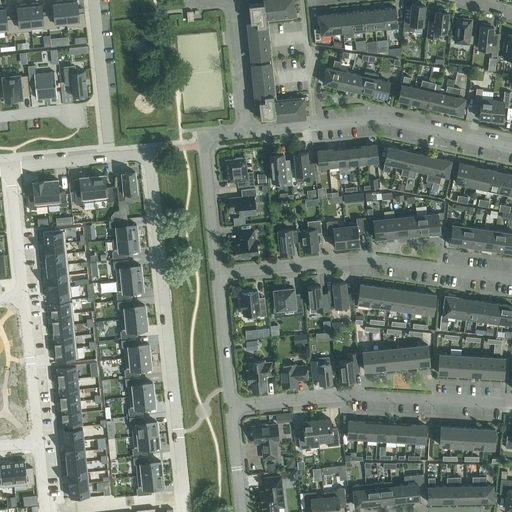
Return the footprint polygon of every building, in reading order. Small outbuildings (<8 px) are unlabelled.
[(54,14),(48,14),(49,28),(56,28),(56,26),(59,26),(67,25),(67,27),(65,2),(63,2),(63,0),(55,1),(56,3),(53,3),(54,11),(54,14)] [(66,0),(66,2),(65,2),(67,27),(73,26),(78,25),(78,27),(81,27),(86,26),(84,12),(78,13),(77,8),(76,1),(74,1),(73,0),(66,0)] [(269,0),(270,2),(249,4),(250,22),(248,22),(251,51),(253,51),(254,59),(269,57),(265,18),(294,15),(292,0),(287,0),(286,0),(285,0),(269,0)] [(404,18),(403,30),(414,31),(422,32),(423,25),(425,5),(422,5),(422,3),(421,2),(416,1),(415,2),(415,4),(412,4),(411,6),(410,19),(404,18)] [(31,5),(29,5),(31,30),(32,30),(32,29),(42,27),(42,29),(49,28),(48,14),(42,15),(41,12),(41,4),(38,5),(38,3),(30,4),(31,5)] [(18,17),(12,18),(14,32),(26,31),(31,30),(29,5),(27,6),(27,5),(27,4),(22,4),(20,5),(20,6),(17,7),(18,14),(18,17)] [(0,31),(6,31),(7,33),(14,32),(12,18),(7,19),(6,19),(6,15),(5,8),(2,8),(2,6),(0,6),(0,31)] [(396,7),(384,8),(386,27),(386,30),(398,28),(396,7)] [(375,28),(386,27),(384,8),(373,9),(375,28)] [(446,35),(448,12),(446,12),(446,9),(438,8),(438,11),(436,11),(434,25),(428,24),(427,36),(438,37),(438,35),(446,35)] [(365,29),(375,28),(373,9),(363,11),(365,29)] [(365,32),(365,29),(363,11),(352,12),(354,30),(353,31),(354,33),(365,32)] [(354,37),(354,33),(353,31),(354,30),(352,12),(341,13),(343,32),(344,38),(354,37)] [(333,33),(343,32),(341,13),(330,14),(332,33),(333,33)] [(333,35),(333,33),(332,33),(330,14),(319,15),(320,28),(314,28),(315,41),(322,40),(321,36),(333,35)] [(471,20),(457,18),(455,42),(469,44),(469,43),(474,43),(474,35),(470,35),(471,20)] [(480,25),(478,48),(485,49),(485,54),(497,55),(498,40),(499,33),(493,32),(493,26),(491,26),(491,24),(483,23),(483,25),(480,25)] [(504,50),(503,58),(511,58),(511,34),(506,34),(505,42),(503,42),(502,50),(504,50)] [(387,39),(377,41),(378,52),(388,51),(388,49),(387,39)] [(376,41),(366,42),(367,52),(377,53),(376,41)] [(401,48),(388,49),(388,51),(389,55),(400,56),(401,48)] [(339,70),(341,61),(334,60),(332,69),(326,67),(327,65),(321,63),(318,75),(324,76),(323,82),(322,82),(335,85),(339,70)] [(259,101),(260,119),(281,117),(282,120),(298,118),(298,115),(304,114),(303,99),(274,102),(270,62),(255,64),(256,72),(253,72),(256,101),(259,101)] [(34,65),(28,65),(30,87),(35,86),(36,98),(44,98),(44,101),(50,100),(49,97),(57,96),(54,72),(35,74),(34,65)] [(63,65),(62,65),(64,82),(71,81),(72,84),(73,96),(87,94),(86,82),(84,70),(76,71),(72,72),(71,65),(63,66),(63,65)] [(458,65),(457,72),(464,73),(466,66),(458,65)] [(339,70),(335,85),(348,88),(351,73),(339,70)] [(364,76),(360,91),(373,94),(376,79),(377,79),(378,74),(364,71),(363,76),(364,76)] [(360,91),(364,76),(363,76),(351,73),(348,88),(360,91)] [(4,90),(2,90),(3,98),(5,97),(6,101),(16,100),(16,98),(21,98),(21,95),(28,94),(26,74),(19,75),(19,74),(11,75),(3,75),(4,90)] [(414,87),(408,86),(410,77),(403,75),(401,84),(397,99),(403,101),(410,102),(414,87)] [(376,79),(373,94),(381,96),(386,97),(389,82),(377,79),(376,79)] [(414,87),(410,102),(423,105),(428,81),(421,79),(419,88),(414,87)] [(433,91),(435,83),(428,81),(423,105),(435,108),(439,93),(433,91)] [(439,93),(435,108),(448,111),(453,87),(447,85),(445,94),(439,93)] [(458,97),(460,88),(453,87),(448,111),(461,114),(461,113),(464,98),(458,97)] [(485,119),(490,119),(492,99),(481,98),(482,89),(476,88),(475,101),(480,102),(479,118),(480,118),(479,120),(485,121),(485,119)] [(503,101),(492,99),(490,119),(495,120),(495,122),(501,122),(501,120),(503,104),(509,104),(510,91),(504,91),(503,101)] [(376,144),(366,146),(367,162),(377,161),(376,144)] [(358,163),(367,162),(366,146),(356,147),(358,163)] [(397,165),(400,149),(392,147),(387,146),(386,152),(384,162),(382,171),(389,172),(391,163),(397,165)] [(348,164),(358,163),(356,147),(347,148),(348,164)] [(329,166),(339,165),(337,148),(327,149),(329,166)] [(339,165),(348,164),(347,148),(337,148),(339,165)] [(319,167),(329,166),(327,149),(317,150),(319,167)] [(413,152),(400,149),(397,165),(402,166),(401,175),(407,176),(413,152)] [(290,163),(286,164),(284,162),(283,154),(281,154),(281,151),(272,152),(272,155),(270,155),(272,180),(284,179),(284,185),(292,184),(290,163)] [(307,152),(294,153),(296,175),(297,181),(304,180),(315,179),(314,166),(308,166),(308,162),(307,152)] [(425,155),(413,152),(407,176),(414,178),(416,169),(422,170),(425,155)] [(425,180),(432,182),(438,157),(425,155),(422,170),(427,172),(425,180)] [(225,160),(228,182),(237,181),(238,187),(254,185),(253,171),(247,172),(245,158),(242,158),(242,157),(235,157),(235,159),(225,160)] [(451,160),(438,157),(432,182),(439,183),(441,175),(447,176),(451,161),(451,160)] [(459,162),(455,181),(466,184),(470,165),(459,162)] [(466,184),(476,186),(481,167),(470,165),(466,184)] [(476,186),(486,189),(487,189),(491,170),(481,167),(476,186)] [(486,191),(497,193),(502,172),(491,170),(487,189),(486,189),(486,191)] [(123,185),(117,186),(118,200),(125,199),(125,195),(137,194),(135,171),(122,173),(123,185)] [(508,196),(508,194),(508,193),(511,174),(502,172),(497,193),(508,196)] [(265,173),(257,174),(258,183),(266,182),(265,173)] [(104,174),(92,176),(94,201),(105,200),(106,199),(107,201),(114,201),(112,186),(106,187),(104,174)] [(81,189),(74,190),(74,191),(76,204),(83,204),(84,210),(95,209),(94,201),(92,176),(79,177),(81,189)] [(379,188),(378,178),(369,178),(370,185),(370,188),(379,188)] [(57,179),(45,181),(48,205),(57,205),(59,204),(60,206),(67,205),(67,204),(65,191),(59,192),(57,179)] [(34,194),(27,195),(29,209),(36,208),(36,207),(38,207),(48,205),(45,181),(33,182),(34,194)] [(254,202),(254,196),(256,196),(255,188),(241,189),(242,195),(241,197),(229,198),(230,210),(239,209),(239,215),(255,214),(255,208),(257,207),(256,202),(254,202)] [(438,213),(427,214),(429,232),(430,232),(431,233),(441,232),(440,223),(439,223),(438,219),(438,213)] [(418,234),(429,232),(427,214),(416,215),(418,234)] [(407,235),(418,234),(416,215),(405,216),(407,235)] [(396,236),(407,235),(405,216),(395,217),(396,236)] [(355,245),(359,245),(358,232),(364,231),(362,217),(356,218),(356,225),(345,226),(347,247),(355,246),(355,245)] [(386,237),(396,236),(395,217),(384,218),(386,237)] [(375,238),(386,237),(384,218),(373,219),(375,238)] [(120,219),(109,220),(109,227),(114,227),(115,238),(112,238),(112,239),(137,236),(136,224),(124,225),(123,219),(120,219)] [(302,230),(304,250),(318,249),(316,233),(321,232),(320,220),(307,221),(308,228),(307,230),(302,230)] [(339,248),(347,247),(345,226),(333,227),(332,220),(326,221),(327,235),(333,234),(334,247),(339,247),(339,248)] [(460,244),(463,226),(463,223),(453,222),(452,222),(450,234),(448,244),(458,245),(458,244),(460,244)] [(94,223),(86,224),(87,231),(95,231),(94,223)] [(471,246),(474,227),(463,226),(460,244),(471,246)] [(482,247),(484,229),(474,227),(471,246),(482,247)] [(234,241),(235,257),(243,256),(243,258),(244,259),(249,258),(250,257),(249,256),(257,255),(256,239),(255,239),(254,229),(239,231),(240,238),(241,237),(241,241),(234,241)] [(278,230),(280,253),(282,253),(282,255),(288,254),(288,252),(293,251),(292,244),(294,243),(298,242),(297,229),(291,230),(291,229),(278,230)] [(492,249),(495,230),(484,229),(482,247),(492,249)] [(43,232),(44,244),(66,242),(64,230),(43,232)] [(503,250),(506,232),(495,230),(492,249),(503,250)] [(503,250),(511,251),(511,232),(506,232),(503,250)] [(114,251),(112,251),(113,258),(127,257),(126,250),(139,249),(137,236),(112,239),(114,251)] [(67,253),(66,242),(44,244),(45,255),(67,253)] [(46,266),(68,264),(67,253),(45,255),(46,266)] [(127,260),(113,261),(114,268),(115,268),(117,280),(142,277),(140,265),(128,266),(127,260)] [(47,277),(69,274),(68,264),(46,266),(47,277)] [(70,285),(69,274),(47,277),(48,287),(70,285)] [(118,292),(116,292),(117,299),(131,297),(130,291),(143,290),(142,277),(117,280),(118,292)] [(346,282),(333,284),(333,290),(327,290),(328,302),(334,302),(335,308),(348,306),(348,305),(353,304),(352,293),(347,294),(346,282)] [(357,302),(369,304),(371,285),(360,284),(357,302)] [(71,297),(70,285),(48,287),(50,299),(71,297)] [(320,285),(307,286),(309,305),(310,312),(317,311),(329,310),(327,297),(321,298),(321,293),(320,285)] [(369,304),(379,306),(382,287),(371,285),(369,304)] [(379,306),(390,307),(393,288),(382,287),(379,306)] [(293,288),(274,290),(275,302),(273,302),(274,311),(283,310),(283,308),(294,307),(295,312),(303,311),(301,294),(294,294),(293,288)] [(390,307),(401,309),(403,290),(393,288),(390,307)] [(401,309),(411,310),(414,291),(403,290),(401,309)] [(259,314),(259,316),(266,315),(265,299),(260,299),(258,298),(257,291),(241,293),(242,298),(240,299),(241,310),(243,310),(243,315),(259,314)] [(411,310),(422,312),(425,293),(414,291),(411,310)] [(422,312),(433,313),(435,295),(425,293),(422,312)] [(447,322),(448,315),(455,316),(458,298),(445,296),(442,321),(447,322)] [(468,299),(458,298),(455,316),(466,317),(468,299)] [(479,301),(468,299),(466,317),(476,319),(479,301)] [(131,300),(117,301),(118,308),(122,308),(123,318),(121,319),(146,317),(145,311),(144,305),(132,306),(131,300)] [(51,315),(73,313),(72,301),(50,303),(51,315)] [(490,302),(479,301),(476,319),(487,320),(490,302)] [(498,322),(500,304),(490,302),(487,320),(498,322)] [(511,310),(511,305),(500,304),(498,322),(510,324),(511,310)] [(51,315),(52,326),(74,324),(73,313),(51,315)] [(122,330),(120,330),(121,338),(135,336),(134,330),(137,329),(147,328),(146,317),(121,319),(122,330)] [(348,321),(331,322),(332,330),(348,329),(348,321)] [(75,335),(74,324),(52,326),(54,338),(75,335)] [(306,334),(298,335),(299,343),(307,342),(306,334)] [(55,349),(76,347),(75,335),(54,338),(55,349)] [(135,338),(121,340),(122,347),(123,347),(124,349),(125,358),(150,355),(148,344),(136,345),(135,338)] [(256,340),(245,341),(246,350),(257,349),(256,340)] [(429,363),(428,344),(417,345),(419,364),(429,363)] [(419,364),(417,345),(406,347),(408,365),(419,364)] [(78,359),(76,347),(55,349),(56,361),(78,359)] [(408,365),(406,347),(395,348),(397,366),(408,365)] [(397,366),(395,348),(384,349),(386,368),(397,366)] [(386,368),(384,349),(373,350),(375,369),(386,368)] [(375,369),(373,350),(362,351),(364,370),(375,369)] [(341,381),(354,380),(353,366),(359,365),(358,352),(347,353),(347,360),(339,360),(341,381)] [(451,354),(439,354),(438,373),(450,373),(451,354)] [(462,355),(451,354),(450,373),(461,374),(462,355)] [(126,369),(124,369),(125,376),(139,375),(138,368),(151,367),(150,355),(125,358),(126,369)] [(473,356),(462,355),(461,374),(472,375),(473,356)] [(484,356),(473,356),(472,375),(482,375),(484,356)] [(494,357),(484,356),(482,375),(493,376),(494,357)] [(504,358),(494,357),(493,376),(503,377),(504,358)] [(321,359),(311,360),(312,372),(313,379),(319,378),(319,384),(332,382),(330,363),(329,358),(321,359)] [(248,383),(251,383),(252,390),(267,389),(266,375),(273,375),(272,362),(264,363),(264,361),(249,362),(250,370),(247,370),(248,383)] [(295,386),(297,386),(297,379),(308,378),(306,365),(295,366),(295,364),(280,365),(282,387),(287,387),(287,388),(289,389),(294,388),(295,387),(295,386)] [(58,380),(77,378),(76,366),(57,368),(58,380)] [(139,377),(125,378),(126,386),(127,385),(129,397),(154,394),(152,382),(140,383),(139,377)] [(59,391),(78,389),(77,378),(58,380),(59,391)] [(60,403),(79,401),(78,389),(59,391),(60,403)] [(130,408),(128,408),(129,415),(143,414),(142,407),(155,406),(154,394),(129,397),(130,408)] [(79,401),(60,403),(61,414),(81,412),(79,401)] [(82,424),(81,412),(61,414),(63,426),(82,424)] [(143,416),(129,417),(130,424),(131,424),(133,436),(158,433),(156,421),(144,422),(143,416)] [(330,419),(316,420),(318,441),(327,440),(327,446),(339,445),(337,430),(331,430),(330,419)] [(298,434),(300,449),(311,448),(310,442),(318,441),(316,420),(303,421),(304,433),(298,434)] [(357,437),(358,421),(348,420),(347,437),(357,437)] [(367,438),(368,421),(358,421),(357,437),(367,438)] [(377,439),(378,422),(368,421),(367,438),(377,439)] [(386,439),(387,423),(378,422),(377,439),(386,439)] [(396,440),(397,423),(387,423),(386,439),(396,440)] [(397,423),(396,440),(405,440),(406,424),(397,423)] [(253,426),(254,443),(262,442),(264,458),(277,457),(276,441),(278,440),(277,424),(253,426)] [(415,441),(416,424),(406,424),(405,440),(415,441)] [(416,424),(415,441),(425,441),(426,425),(416,424)] [(440,426),(439,445),(450,445),(451,426),(440,426)] [(451,426),(450,445),(461,446),(462,427),(451,426)] [(462,427),(461,446),(472,447),(473,428),(462,427)] [(82,428),(63,430),(64,442),(83,440),(82,428)] [(473,428),(472,447),(483,447),(484,428),(473,428)] [(484,428),(483,447),(494,448),(495,429),(484,428)] [(134,448),(132,448),(133,455),(147,454),(146,447),(159,446),(158,433),(133,436),(134,448)] [(83,440),(64,442),(65,452),(85,450),(83,440)] [(85,450),(65,452),(66,463),(86,461),(85,450)] [(147,456),(133,457),(134,464),(136,464),(137,476),(162,473),(160,461),(148,462),(147,456)] [(294,459),(286,460),(287,468),(295,467),(294,459)] [(24,460),(12,462),(14,486),(28,484),(27,484),(34,483),(33,467),(26,468),(25,460),(24,460)] [(86,461),(66,463),(68,474),(87,472),(86,461)] [(0,486),(1,486),(1,487),(14,486),(12,462),(0,462),(0,486)] [(322,474),(339,472),(346,471),(345,464),(321,467),(322,474)] [(297,469),(289,470),(290,481),(298,480),(297,469)] [(87,472),(68,474),(69,485),(88,483),(87,472)] [(138,488),(136,488),(137,495),(151,493),(151,487),(163,486),(162,473),(137,476),(138,488)] [(408,484),(404,484),(406,500),(414,499),(419,499),(418,483),(415,483),(414,474),(407,475),(408,484)] [(259,492),(261,511),(278,511),(278,507),(283,506),(280,476),(264,478),(265,491),(259,492)] [(454,501),(453,476),(446,477),(446,486),(441,486),(441,502),(454,501)] [(453,476),(454,501),(467,501),(466,485),(461,485),(460,476),(453,476)] [(479,501),(479,476),(472,476),(472,485),(466,485),(467,501),(479,501)] [(479,476),(479,501),(493,501),(493,500),(492,485),(486,485),(486,476),(479,476)] [(441,502),(441,486),(435,486),(435,477),(428,477),(428,486),(427,486),(428,502),(433,502),(441,502)] [(511,479),(501,478),(499,493),(507,494),(505,509),(508,509),(508,511),(511,511),(511,479)] [(379,482),(381,503),(393,501),(391,481),(379,482)] [(393,501),(406,500),(404,484),(392,486),(392,481),(391,481),(393,501)] [(366,483),(368,504),(381,503),(379,482),(366,483)] [(88,483),(69,485),(70,496),(89,494),(88,483)] [(354,505),(368,504),(366,483),(353,485),(355,504),(354,504),(354,505)] [(339,511),(339,504),(346,504),(344,487),(336,488),(337,491),(323,492),(324,497),(325,511),(339,511)] [(305,508),(312,507),(312,511),(325,511),(324,497),(316,498),(315,492),(303,493),(305,508)] [(25,505),(38,504),(37,495),(25,496),(25,505)]
